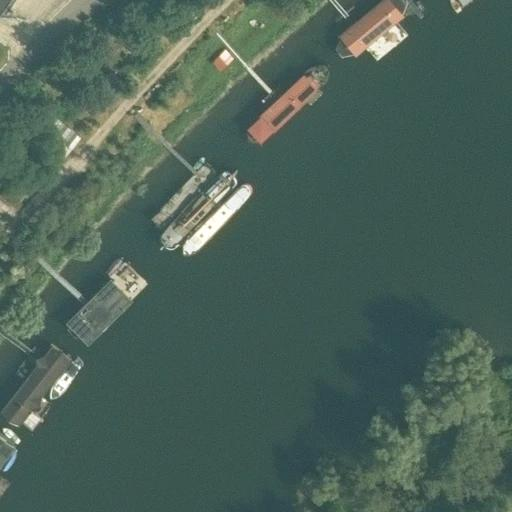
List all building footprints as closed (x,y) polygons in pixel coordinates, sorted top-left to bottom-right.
[(0,0),(0,12),(8,0),(0,0)] [(200,7),(190,0),(186,0),(177,11),(192,23),(202,10),(200,7)] [(370,0),(319,45),(354,85),(423,25),(400,0),(370,0)] [(436,0),(450,17),(472,0),(436,0)] [(232,133),(253,156),(336,79),(315,56),(232,133)] [(123,94),(105,78),(94,90),(112,106),(123,94)] [(32,133),(63,158),(78,138),(47,114),(32,133)] [(32,153),(8,182),(27,198),(51,169),(32,153)] [(237,181),(205,153),(138,228),(171,256),(237,181)] [(67,312),(80,328),(139,280),(126,264),(67,312)] [(49,340),(0,406),(0,416),(31,439),(84,366),(49,340)] [(0,484),(25,450),(0,431),(0,484)]
